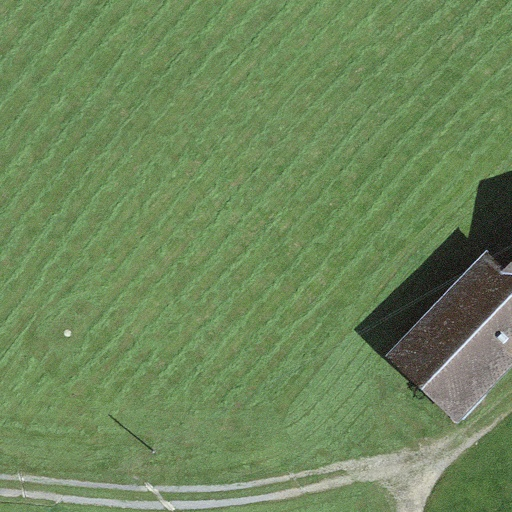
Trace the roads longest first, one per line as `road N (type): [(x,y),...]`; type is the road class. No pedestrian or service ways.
road 1 (track): [(0,487),(120,498),(270,494),(373,474)]
road 2 (track): [(373,474),(440,461),(511,416)]
